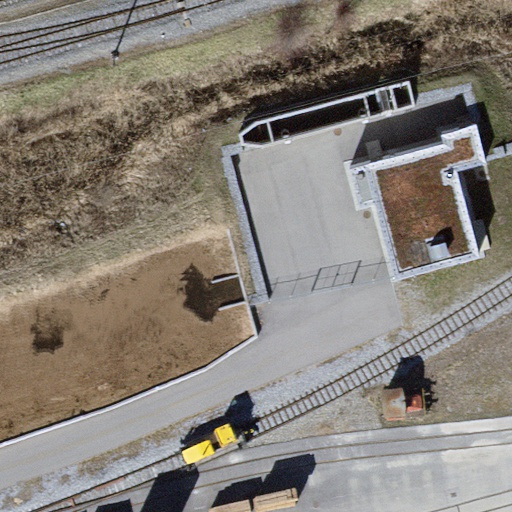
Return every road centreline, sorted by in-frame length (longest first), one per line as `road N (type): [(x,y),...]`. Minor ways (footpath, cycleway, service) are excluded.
road 1 (motorway): [(511,243),(0,382)]
road 2 (motorway): [(0,504),(511,367)]
